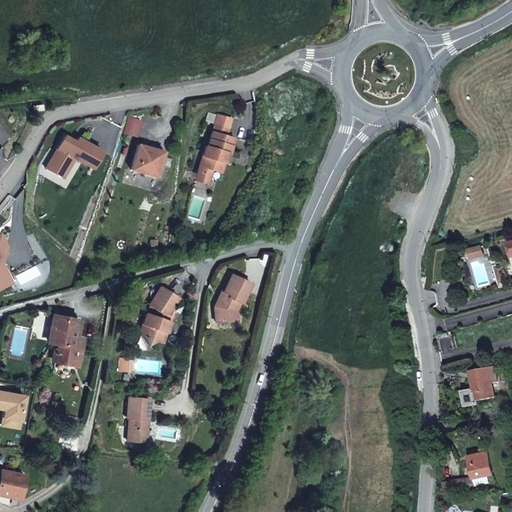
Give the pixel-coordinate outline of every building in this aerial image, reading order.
[(228,127),(214,123),(207,146),(205,145),(197,172),(209,176),(211,169),(221,172),(224,162),(222,161),(224,152),(227,153),(229,153),(233,137),(226,135),(228,127)] [(64,137),(46,169),(56,175),(61,167),(68,170),(74,160),(92,170),(102,152),(77,138),(73,145),(71,144),(72,141),(64,137)] [(163,151),(137,143),(130,169),(156,177),(163,151)] [(61,167),(56,175),(63,179),(68,170),(61,167)] [(209,176),(197,172),(195,180),(207,184),(209,176)] [(0,288),(10,283),(0,264),(5,248),(2,248),(3,245),(0,239),(0,288)] [(474,249),(477,258),(485,255),(483,247),(474,249)] [(251,284),(232,274),(223,292),(222,291),(218,299),(220,300),(217,307),(214,307),(215,322),(236,320),(236,315),(236,311),(239,303),(241,303),(251,284)] [(179,298),(161,287),(149,305),(153,308),(149,314),(144,313),(142,324),(148,325),(146,336),(148,345),(162,343),(170,322),(166,320),(167,316),(172,308),(179,298)] [(174,309),(172,308),(167,316),(166,320),(170,322),(174,309)] [(73,338),(76,321),(54,317),(49,343),(58,345),(71,348),(73,338)] [(81,340),(73,338),(71,348),(79,349),(81,340)] [(71,348),(58,345),(57,350),(54,349),(51,362),(76,366),(79,349),(71,348)] [(127,372),(128,359),(120,358),(118,371),(127,372)] [(497,382),(494,366),(471,371),(475,389),(463,392),(466,406),(478,404),(478,401),(495,397),(492,383),(497,382)] [(24,397),(0,392),(0,408),(5,410),(3,418),(19,421),(24,397)] [(150,399),(129,397),(127,418),(129,418),(127,441),(146,442),(147,428),(146,424),(146,420),(148,420),(150,399)] [(19,421),(3,418),(2,425),(18,428),(19,421)] [(494,475),(489,451),(488,449),(468,453),(474,478),(475,480),(494,475)] [(23,475),(0,470),(0,503),(7,504),(8,497),(18,499),(23,475)] [(452,484),(445,485),(447,497),(477,493),(475,480),(452,484)]
